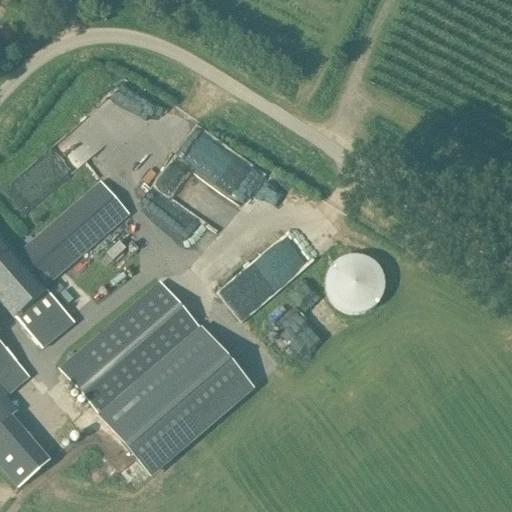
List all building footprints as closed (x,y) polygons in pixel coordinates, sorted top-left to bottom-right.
[(29,211),(104,143),(86,123),(11,191),(29,211)] [(193,126),(151,187),(221,235),(263,175),(193,126)] [(15,256),(0,239),(0,303),(16,321),(42,351),(75,323),(45,289),(128,217),(99,183),(15,256)] [(201,279),(244,324),(310,262),(283,234),(272,244),(256,227),(201,279)] [(357,316),(360,316),(362,315),(365,314),(367,313),(369,312),(371,311),(373,309),(375,308),(377,306),(379,304),(380,302),(381,299),(382,297),(383,294),(384,292),(384,289),(384,287),(384,284),(383,282),(383,279),(382,277),(381,274),(380,272),(379,270),(377,268),(375,266),(373,264),(371,263),(369,261),(367,260),(365,259),(362,258),(360,258),(357,257),(355,257),(352,257),(349,258),(347,258),(344,259),(342,260),(340,261),(338,263),(336,264),(334,266),(332,268),(330,270),(329,272),(328,274),(327,277),(326,279),(326,282),(325,284),(325,287),(325,289),(326,292),(326,294),(327,297),(328,299),(329,301),(330,304),(332,306),(334,308),(336,309),(338,311),(340,312),(342,313),(344,314),(347,315),(349,316),(352,316),(355,316),(357,316)] [(158,284),(58,370),(148,478),(249,390),(158,284)] [(280,313),(315,351),(342,326),(307,288),(280,313)] [(0,393),(4,398),(28,378),(0,345),(0,393)] [(48,462),(11,418),(16,412),(4,398),(0,393),(0,468),(18,489),(48,462)]
